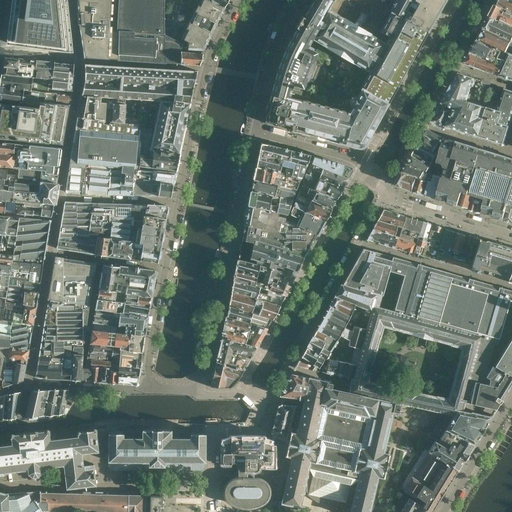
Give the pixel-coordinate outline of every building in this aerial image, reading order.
[(72,45),(67,0),(12,0),(10,18),(8,30),(9,30),(10,32),(9,33),(8,34),(8,35),(7,36),(7,37),(7,38),(7,39),(8,40),(8,41),(9,42),(9,43),(10,44),(11,44),(12,44),(13,45),(14,45),(16,45),(17,45),(18,44),(19,43),(20,45),(20,46),(65,52),(65,51),(66,51),(67,51),(67,52),(68,52),(69,52),(70,52),(71,51),(72,50),(72,49),(72,48),(72,47),(71,46),(71,45),(72,45)] [(164,34),(164,0),(209,0),(210,0),(76,0),(78,13),(79,25),(84,58),(109,59),(165,63),(180,64),(180,52),(180,42),(172,38),(172,35),(164,34)] [(215,24),(215,22),(218,18),(221,13),(224,7),(210,0),(209,0),(201,0),(182,38),(203,49),(206,43),(206,42),(208,38),(211,32),(212,31),(215,24)] [(267,111),(264,126),(273,129),(272,132),(275,132),(276,134),(280,132),(282,133),(282,131),(289,133),(290,134),(289,137),(294,138),(301,100),(309,102),(311,98),(302,96),(305,88),(307,88),(309,81),(312,82),(315,81),(319,69),(318,64),(315,63),(317,59),(311,57),(312,55),(308,52),(311,45),(328,14),(332,8),(336,0),(315,0),(313,3),(303,20),(301,19),(295,28),(297,29),(292,38),(291,38),(291,39),(287,49),(286,48),(286,49),(286,50),(282,59),(281,59),(281,60),(282,61),(278,70),(277,70),(277,71),(278,71),(275,81),(274,81),(274,82),(274,83),(272,92),(271,92),(271,93),(271,94),(269,103),(268,103),(268,104),(268,105),(267,110),(266,110),(266,111),(267,111)] [(397,0),(388,16),(391,17),(402,23),(403,21),(414,0),(397,0)] [(414,0),(403,21),(410,24),(409,25),(419,31),(418,33),(426,38),(448,0),(414,0)] [(511,2),(506,0),(501,0),(499,5),(511,10),(511,2)] [(511,10),(499,5),(495,12),(493,11),(490,15),(492,16),(511,25),(511,10)] [(328,14),(311,45),(326,53),(325,54),(353,70),(353,69),(366,77),(367,75),(369,76),(374,68),(370,65),(373,60),(376,62),(385,48),(369,38),(343,22),(343,23),(328,14)] [(511,25),(492,16),(488,24),(486,23),(484,27),(486,28),(511,39),(511,25)] [(391,17),(379,37),(387,42),(385,48),(376,62),(373,60),(370,65),(374,68),(369,76),(367,75),(366,77),(370,79),(369,81),(368,81),(366,85),(368,86),(366,89),(364,88),(360,94),(387,110),(426,38),(418,33),(419,31),(409,25),(410,24),(403,21),(402,23),(391,17)] [(507,52),(511,43),(511,39),(486,28),(479,40),(503,51),(507,52)] [(501,58),(503,51),(479,40),(472,51),(503,65),(505,59),(501,58)] [(503,65),(472,51),(466,63),(490,71),(500,74),(503,65)] [(199,65),(202,54),(180,52),(180,64),(199,65)] [(511,54),(507,52),(505,59),(503,65),(500,74),(511,78),(511,54)] [(71,91),(73,74),(74,64),(5,57),(3,68),(3,72),(2,72),(2,74),(34,78),(33,84),(41,85),(53,86),(53,89),(71,91)] [(187,117),(195,81),(197,71),(84,64),(85,81),(82,95),(78,117),(123,125),(124,119),(141,122),(156,121),(152,149),(180,153),(183,140),(187,117)] [(498,108),(467,98),(474,78),(460,73),(443,103),(442,103),(432,121),(444,127),(446,128),(447,126),(449,126),(505,143),(511,118),(511,91),(505,89),(498,108)] [(54,103),(55,93),(40,92),(41,85),(33,84),(34,78),(2,74),(1,82),(0,81),(0,86),(0,100),(37,104),(37,97),(43,98),(43,102),(54,103)] [(488,91),(490,84),(491,84),(483,81),(480,88),(488,91)] [(69,104),(71,95),(55,93),(54,103),(69,105),(69,104)] [(301,100),(294,138),(310,142),(310,143),(314,144),(323,146),(336,149),(336,151),(355,155),(358,156),(361,155),(363,155),(365,153),(367,150),(388,110),(387,110),(360,94),(359,96),(359,97),(356,103),(355,103),(353,103),(352,103),(350,104),(349,105),(349,106),(348,107),(348,109),(348,111),(348,113),(313,103),(309,102),(301,100)] [(0,138),(63,145),(68,116),(69,105),(54,103),(43,102),(40,102),(40,107),(0,102),(0,138)] [(139,165),(141,147),(138,147),(140,126),(141,122),(124,119),(123,125),(78,117),(71,154),(66,191),(66,192),(80,194),(80,183),(87,184),(87,194),(108,195),(110,166),(120,167),(119,186),(133,187),(133,195),(149,196),(151,182),(155,183),(159,183),(173,185),(176,173),(139,167),(139,165)] [(149,149),(152,127),(140,126),(138,147),(141,147),(149,149)] [(445,138),(441,136),(428,129),(425,134),(443,144),(444,139),(445,138)] [(439,155),(443,144),(425,134),(420,144),(439,155)] [(511,158),(458,142),(452,140),(450,139),(449,140),(448,140),(444,139),(443,144),(439,155),(442,156),(439,168),(446,170),(437,197),(440,198),(440,199),(459,205),(463,191),(475,195),(486,199),(482,211),(483,211),(484,212),(494,215),(495,214),(495,213),(503,215),(505,216),(504,219),(511,221),(511,158)] [(58,175),(62,150),(61,149),(60,149),(60,148),(31,145),(30,145),(0,142),(0,166),(46,170),(46,174),(58,175)] [(296,189),(306,164),(288,160),(290,150),(261,143),(256,167),(254,179),(296,189)] [(442,156),(439,155),(420,144),(413,156),(409,163),(437,174),(439,168),(442,156)] [(177,170),(180,153),(152,149),(149,149),(141,147),(139,165),(177,170)] [(306,164),(310,155),(290,150),(288,160),(306,164)] [(350,168),(342,165),(335,162),(321,158),(313,156),(310,163),(346,179),(351,170),(350,168)] [(346,179),(310,163),(306,173),(311,175),(313,171),(319,173),(317,178),(342,188),(346,179)] [(437,174),(409,163),(404,172),(434,183),(437,174)] [(58,175),(46,174),(46,170),(0,166),(0,177),(57,183),(58,175)] [(119,186),(120,167),(110,166),(108,195),(119,195),(119,186)] [(437,197),(446,170),(439,168),(437,174),(434,183),(404,172),(397,185),(413,191),(425,194),(436,198),(437,198),(437,197)] [(342,188),(317,178),(311,175),(306,173),(301,185),(336,199),(339,194),(342,188)] [(53,204),(57,183),(0,177),(0,198),(18,201),(18,205),(33,206),(39,207),(39,203),(53,204)] [(291,200),(296,189),(254,179),(251,178),(250,182),(253,183),(251,191),(291,200)] [(158,196),(159,188),(154,187),(155,183),(151,182),(149,196),(158,196)] [(171,197),(173,185),(159,183),(159,188),(158,196),(171,197)] [(336,199),(301,185),(297,195),(331,209),(336,199)] [(133,195),(133,187),(119,186),(119,195),(133,195)] [(286,213),(291,200),(251,191),(248,205),(278,211),(286,213)] [(471,208),(475,195),(463,191),(459,205),(471,208)] [(331,209),(297,195),(292,207),(324,221),(331,209)] [(482,212),(482,211),(486,199),(475,195),(471,208),(471,209),(482,212)] [(33,206),(18,205),(18,201),(0,198),(0,211),(4,212),(32,215),(33,206)] [(110,234),(113,220),(131,222),(131,225),(145,227),(146,217),(147,204),(133,204),(93,203),(65,201),(64,202),(56,248),(57,249),(95,254),(98,232),(102,233),(108,234),(110,234)] [(51,217),(53,204),(39,203),(39,207),(33,206),(32,215),(51,217)] [(166,219),(168,209),(165,205),(147,204),(146,217),(166,219)] [(304,258),(313,241),(317,234),(298,225),(287,220),(285,219),(285,217),(277,215),(278,211),(248,205),(248,206),(244,225),(285,231),(281,247),(290,250),(289,252),(304,258)] [(324,221),(292,207),(289,216),(300,221),(298,225),(317,234),(324,221)] [(401,227),(405,217),(397,214),(397,212),(389,209),(388,212),(383,210),(381,214),(379,213),(376,219),(378,220),(398,226),(401,227)] [(43,264),(50,220),(49,220),(49,221),(0,215),(0,234),(13,235),(12,247),(10,258),(43,264)] [(161,246),(163,237),(164,230),(166,219),(146,217),(145,227),(131,225),(131,222),(113,220),(110,234),(110,239),(133,242),(130,259),(158,263),(161,246)] [(416,242),(422,222),(422,221),(405,217),(401,227),(397,237),(416,242)] [(395,236),(398,226),(378,220),(372,229),(395,236)] [(426,241),(431,224),(422,222),(416,242),(413,253),(412,253),(421,255),(426,241)] [(439,245),(444,229),(431,224),(426,241),(439,245)] [(281,247),(285,231),(244,225),(242,240),(253,242),(269,245),(271,237),(275,238),(274,246),(281,247)] [(397,237),(395,236),(372,229),(367,240),(393,247),(397,237)] [(444,250),(450,230),(445,229),(444,229),(439,245),(437,251),(439,251),(440,248),(444,250)] [(449,251),(455,232),(450,230),(444,250),(449,251)] [(107,256),(110,239),(110,234),(108,234),(108,238),(102,237),(102,233),(98,232),(95,254),(107,256)] [(458,256),(465,235),(455,232),(449,251),(448,254),(445,262),(469,269),(472,260),(465,258),(458,256)] [(10,258),(12,247),(13,235),(0,234),(0,264),(9,266),(10,258)] [(465,258),(472,237),(465,235),(458,256),(465,258)] [(413,253),(416,242),(397,237),(393,247),(413,253)] [(472,260),(479,239),(472,237),(465,258),(472,260)] [(130,259),(133,242),(110,239),(107,256),(130,259)] [(511,248),(488,242),(479,239),(472,260),(469,269),(507,281),(511,282),(511,248)] [(434,259),(437,251),(439,245),(426,241),(421,255),(434,259)] [(304,258),(289,252),(290,250),(281,247),(274,246),(269,245),(253,242),(251,252),(250,258),(251,259),(250,262),(273,269),(278,270),(280,271),(281,267),(297,272),(304,258)] [(464,402),(494,409),(495,409),(511,381),(511,290),(448,272),(363,248),(343,284),(342,285),(336,296),(355,305),(372,312),(367,330),(354,327),(353,332),(352,336),(350,340),(349,346),(355,348),(354,350),(355,350),(351,364),(347,363),(338,361),(335,375),(344,377),(352,378),(352,379),(351,380),(351,383),(350,385),(349,386),(350,386),(350,387),(351,387),(353,388),(359,389),(365,390),(364,390),(370,392),(376,393),(382,394),(388,395),(393,397),(399,398),(405,399),(411,400),(414,401),(417,402),(423,403),(429,404),(435,405),(441,407),(447,408),(457,410),(461,411),(461,410),(462,410),(462,409),(462,407),(463,404),(464,404),(464,403),(464,402)] [(448,254),(439,251),(437,251),(434,259),(445,262),(448,254)] [(89,305),(96,263),(55,257),(54,264),(53,270),(51,281),(50,289),(48,299),(89,305)] [(41,273),(43,264),(10,258),(9,266),(0,264),(0,285),(6,286),(7,281),(14,282),(14,278),(40,282),(41,273)] [(255,276),(258,268),(266,270),(263,278),(269,280),(272,271),(273,269),(250,262),(236,259),(235,263),(237,263),(236,270),(255,276)] [(152,291),(155,277),(155,276),(156,271),(103,264),(99,287),(151,297),(152,291)] [(289,286),(295,276),(297,272),(281,267),(280,271),(278,270),(277,272),(272,271),(269,280),(274,281),(289,286)] [(263,278),(255,276),(236,270),(235,276),(232,276),(231,280),(234,280),(259,288),(266,290),(269,282),(269,280),(263,278)] [(36,306),(40,282),(14,278),(14,282),(7,281),(6,286),(5,298),(4,302),(18,304),(36,306)] [(266,295),(257,292),(259,288),(234,280),(232,291),(279,306),(284,295),(267,290),(266,295)] [(284,295),(289,286),(274,281),(273,284),(269,282),(266,290),(267,290),(284,295)] [(151,297),(99,287),(97,297),(150,306),(151,297)] [(279,306),(232,291),(229,306),(272,319),(279,306)] [(17,311),(18,304),(4,302),(5,298),(0,296),(0,308),(5,309),(3,320),(17,323),(19,311),(17,311)] [(350,316),(355,305),(336,296),(330,306),(350,316)] [(148,316),(150,306),(97,297),(96,307),(148,316)] [(83,345),(88,314),(89,305),(48,299),(47,305),(38,356),(39,356),(73,358),(73,353),(72,352),(73,345),(83,345)] [(33,325),(36,306),(18,304),(17,311),(19,311),(17,323),(33,325)] [(272,319),(229,306),(226,316),(251,323),(258,325),(267,328),(272,319)] [(350,316),(330,306),(326,312),(347,323),(350,316)] [(144,336),(148,316),(96,307),(93,323),(126,327),(132,328),(131,334),(144,336)] [(344,328),(347,323),(326,312),(322,321),(352,336),(353,332),(344,328)] [(250,328),(251,323),(226,316),(224,326),(262,337),(267,328),(258,325),(256,330),(250,328)] [(17,323),(3,320),(0,319),(0,345),(8,347),(29,350),(33,325),(17,323)] [(352,336),(322,321),(317,329),(337,340),(340,335),(350,340),(352,336)] [(262,337),(224,326),(222,337),(240,342),(241,338),(247,340),(246,344),(257,347),(262,337)] [(129,350),(131,334),(132,328),(126,327),(125,334),(92,330),(90,343),(120,347),(120,349),(129,350)] [(330,351),(337,340),(317,329),(313,336),(323,341),(320,346),(330,351)] [(142,352),(144,336),(131,334),(129,350),(142,352)] [(330,351),(320,346),(323,341),(313,336),(307,346),(318,352),(317,354),(324,358),(326,358),(330,351)] [(243,370),(257,347),(246,344),(240,342),(222,337),(216,362),(243,370)] [(140,368),(142,352),(129,350),(120,349),(120,347),(90,343),(87,354),(105,356),(110,357),(110,360),(109,363),(140,368)] [(0,387),(13,384),(15,363),(7,362),(8,347),(0,345),(0,381),(0,382),(0,387)] [(82,367),(83,345),(73,345),(72,352),(73,353),(73,358),(70,379),(80,380),(82,380),(85,380),(90,380),(91,370),(91,362),(86,362),(85,367),(84,367),(82,367)] [(324,358),(317,354),(318,352),(307,346),(301,357),(313,363),(313,365),(318,368),(324,358)] [(26,365),(29,350),(8,347),(7,362),(15,363),(26,365)] [(98,381),(100,366),(108,368),(109,363),(110,360),(104,359),(105,356),(87,354),(86,362),(91,362),(91,370),(90,380),(90,381),(98,381)] [(70,379),(73,358),(39,356),(35,376),(37,378),(70,379)] [(313,365),(313,363),(301,357),(296,366),(295,366),(295,367),(296,367),(296,368),(296,369),(297,368),(298,367),(298,366),(309,369),(316,371),(317,368),(318,368),(313,365)] [(335,375),(338,361),(329,359),(329,360),(328,359),(327,366),(324,365),(322,372),(326,373),(335,375)] [(238,379),(242,372),(243,370),(216,362),(210,387),(230,388),(238,379)] [(23,381),(26,365),(15,363),(13,384),(23,381)] [(138,377),(140,368),(109,363),(108,368),(108,372),(114,373),(114,371),(117,372),(117,373),(119,374),(138,377)] [(106,382),(108,372),(108,368),(100,366),(98,381),(106,382)] [(118,383),(119,374),(117,373),(117,372),(114,371),(114,373),(108,372),(106,382),(118,383)] [(306,390),(309,378),(294,375),(295,374),(294,374),(294,373),(293,373),(292,373),(291,374),(292,374),(286,385),(306,390)] [(137,382),(138,377),(119,374),(118,383),(136,384),(136,383),(137,382)] [(383,453),(391,419),(391,416),(397,417),(400,403),(398,403),(392,401),(387,400),(381,399),(375,398),(369,396),(363,395),(358,394),(352,393),(353,388),(351,387),(350,387),(349,393),(331,389),(332,383),(327,382),(309,378),(306,390),(305,398),(297,434),(291,433),(289,440),(289,439),(289,440),(287,446),(287,448),(286,455),(292,457),(282,503),(299,507),(303,490),(308,492),(308,495),(310,497),(313,499),(317,502),(321,504),(324,505),(326,505),(329,506),(332,506),(335,506),(338,506),(340,505),(346,503),(347,500),(352,501),(349,511),(368,511),(377,476),(383,477),(385,470),(387,462),(388,454),(383,453)] [(305,398),(306,390),(286,385),(280,396),(283,396),(305,398)] [(56,404),(58,389),(50,390),(47,404),(56,404)] [(65,403),(68,389),(58,389),(56,404),(65,403)] [(45,415),(47,404),(50,390),(34,391),(33,391),(32,391),(32,392),(26,414),(29,417),(29,420),(45,418),(45,415)] [(0,420),(16,418),(18,404),(20,393),(20,392),(0,396),(0,420)] [(62,413),(63,408),(65,403),(56,404),(47,404),(45,415),(62,413)] [(287,440),(293,417),(296,406),(281,404),(278,406),(277,409),(275,417),(274,422),(272,430),(271,433),(273,436),(273,437),(287,440)] [(454,415),(457,410),(447,408),(441,407),(440,412),(454,415)] [(484,427),(490,417),(477,414),(471,412),(471,413),(461,411),(457,410),(454,415),(447,427),(474,443),(474,444),(481,433),(482,432),(483,429),(484,429),(484,428),(484,427)] [(96,484),(93,464),(83,465),(81,453),(92,452),(92,456),(108,456),(108,461),(109,461),(109,468),(111,470),(145,470),(149,470),(149,466),(159,466),(163,466),(163,470),(202,471),(204,468),(205,433),(202,433),(193,433),(190,433),(190,438),(184,438),(177,438),(170,438),(171,430),(162,430),(160,430),(160,429),(153,429),(153,430),(151,430),(142,430),(120,430),(119,425),(109,426),(108,430),(95,430),(95,429),(93,429),(93,430),(80,431),(77,431),(78,434),(78,433),(79,436),(49,440),(48,432),(49,432),(48,430),(11,435),(11,437),(12,437),(13,445),(0,446),(0,474),(7,473),(7,472),(26,469),(26,473),(28,473),(32,477),(38,476),(41,472),(41,471),(43,471),(43,467),(61,465),(62,467),(64,467),(66,488),(96,484)] [(467,454),(474,445),(474,444),(474,443),(447,427),(445,430),(440,438),(438,443),(435,441),(428,452),(457,470),(458,469),(464,459),(465,458),(467,455),(467,454)] [(254,477),(254,471),(255,471),(256,470),(257,470),(258,469),(258,468),(259,467),(259,463),(262,463),(262,464),(271,464),(271,444),(263,441),(263,440),(262,440),(232,440),(232,439),(231,439),(231,441),(223,444),(223,464),(231,464),(231,467),(231,471),(230,471),(230,472),(229,472),(229,473),(229,474),(229,475),(230,475),(231,476),(232,476),(233,478),(231,479),(230,480),(228,481),(226,483),(225,484),(225,485),(224,486),(224,487),(224,488),(223,489),(223,491),(223,492),(223,493),(224,494),(224,496),(225,498),(226,500),(226,501),(227,501),(228,503),(230,504),(233,505),(235,506),(238,507),(240,508),(243,508),(246,509),(249,508),(251,508),(254,508),(257,507),(260,506),(262,505),(264,504),(265,502),(266,501),(267,501),(268,499),(269,497),(269,496),(270,495),(270,493),(270,491),(270,489),(270,488),(269,488),(269,486),(268,485),(268,484),(267,483),(265,481),(264,480),(263,480),(261,479),(260,478),(259,478),(258,478),(254,477)] [(431,511),(457,470),(428,452),(404,490),(415,497),(416,496),(424,501),(421,505),(431,511)] [(45,511),(62,511),(144,511),(145,496),(145,494),(144,494),(138,494),(138,493),(137,493),(137,492),(130,491),(130,492),(107,491),(107,493),(107,492),(107,494),(102,494),(102,492),(101,492),(101,494),(97,494),(97,492),(96,492),(96,494),(90,494),(90,492),(83,492),(83,494),(53,493),(53,491),(52,491),(52,493),(47,493),(47,491),(46,491),(46,493),(41,492),(41,491),(40,491),(38,491),(37,487),(8,489),(0,487),(0,511),(45,511)] [(161,511),(162,496),(150,496),(149,511),(161,511)] [(430,511),(431,511),(421,505),(409,498),(400,511),(430,511)]
